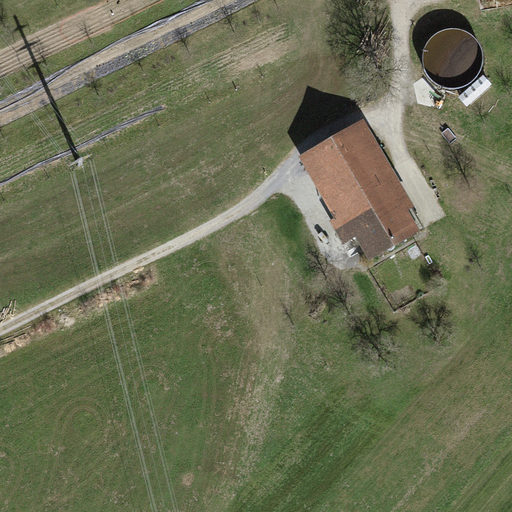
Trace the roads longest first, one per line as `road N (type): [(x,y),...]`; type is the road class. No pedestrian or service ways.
road 1 (track): [(399,0),(400,89),(388,107),(323,134),(237,212),(0,330)]
road 2 (track): [(388,107),(405,166),(435,220)]
